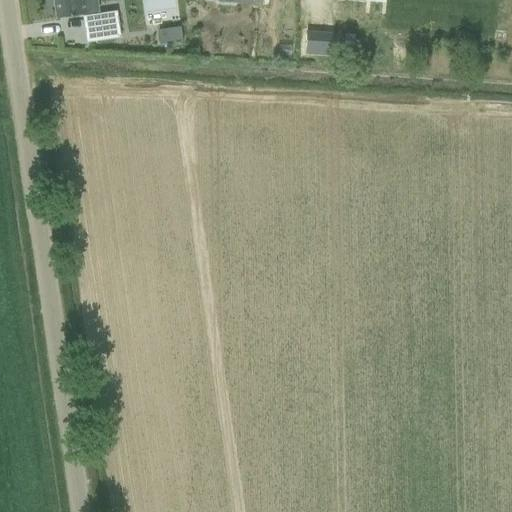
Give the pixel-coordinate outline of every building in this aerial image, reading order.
[(52,0),(55,17),(69,15),(69,16),(72,16),(72,15),(97,11),(95,0),(52,0)] [(274,30),(274,0),(257,0),(257,30),(274,30)] [(292,17),(291,0),(279,0),(279,17),(292,17)] [(116,12),(82,17),(86,42),(119,38),(116,12)] [(225,31),(225,15),(210,15),(209,30),(225,31)] [(288,27),(279,27),(278,45),(287,45),(288,27)] [(321,31),(319,57),(335,58),(336,33),(321,31)] [(172,33),(173,41),(182,40),(180,32),(172,33)] [(370,33),(370,66),(395,66),(396,33),(370,33)]
